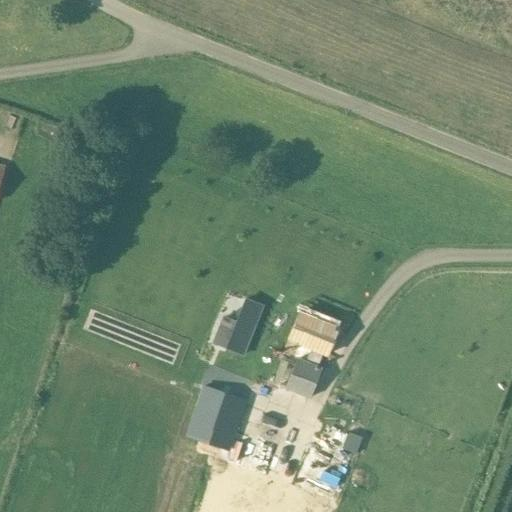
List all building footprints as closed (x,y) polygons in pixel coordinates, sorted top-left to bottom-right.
[(42,264),(29,257),(22,268),(35,276),(42,264)] [(226,317),(217,338),(246,350),(264,305),(247,299),(238,322),(226,317)] [(298,312),(288,337),(303,343),(302,344),(310,348),(305,361),(296,358),(285,388),(309,398),(322,368),(318,366),(323,353),(327,354),(337,328),(298,312)] [(245,401),(203,386),(186,435),(219,446),(196,511),(252,511),(275,446),(234,432),(245,401)] [(321,511),(353,421),(308,405),(270,511),(321,511)]
